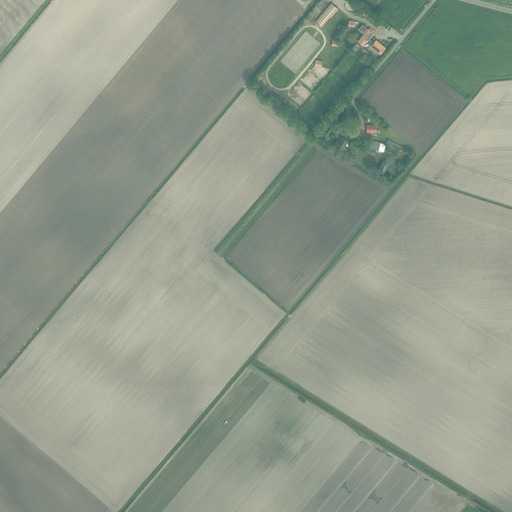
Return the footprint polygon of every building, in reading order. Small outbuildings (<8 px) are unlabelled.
[(338,8),(331,3),(315,22),(321,27),(338,8)] [(371,46),(376,51),(380,54),(385,48),(376,40),(374,43),(369,39),(373,33),(368,29),(358,41),(363,45),(365,47),(369,46),(370,45),(371,46)] [(385,32),(394,37),(396,34),(387,29),(385,32)] [(259,78),(254,84),(257,87),(262,81),(259,78)] [(366,125),(366,133),(376,133),(376,125),(366,125)] [(343,149),(347,150),(351,143),(340,137),(340,138),(339,140),(340,141),(337,146),(343,149)] [(369,148),(384,152),(386,144),(371,140),(369,148)] [(383,160),(377,171),(382,175),(389,163),(383,160)]
